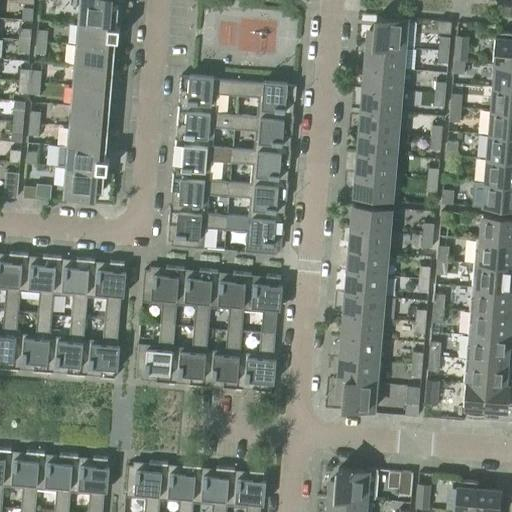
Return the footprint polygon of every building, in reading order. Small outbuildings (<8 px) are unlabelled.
[(80,0),(79,24),(120,28),(120,27),(117,27),(118,6),(111,5),(111,0),(80,0)] [(21,19),(32,20),(33,8),(22,8),(21,19)] [(416,21),(376,17),(375,29),(369,28),(368,44),(404,47),(414,48),(416,21)] [(436,32),(450,33),(451,21),(437,20),(436,32)] [(119,39),(120,28),(79,24),(77,45),(115,48),(116,39),(119,39)] [(21,28),(20,40),(30,41),(31,29),(21,28)] [(37,30),(36,41),(46,42),(47,30),(37,30)] [(493,63),(496,63),(496,62),(511,63),(511,32),(508,32),(504,32),(501,32),(499,32),(499,38),(495,38),(493,63)] [(454,59),(465,60),(466,60),(468,36),(456,35),(454,59)] [(439,36),(438,50),(449,50),(450,37),(439,36)] [(29,52),(30,41),(20,40),(19,52),(29,52)] [(45,54),(46,42),(36,41),(35,53),(45,54)] [(402,69),(404,47),(368,44),(366,66),(402,69)] [(113,68),(115,48),(77,45),(75,65),(113,68)] [(447,63),(449,50),(438,50),(437,62),(447,63)] [(464,74),(465,60),(454,59),(453,73),(464,74)] [(511,63),(496,62),(496,63),(494,86),(511,88),(511,63)] [(111,88),(113,68),(75,65),(73,85),(111,88)] [(400,90),(402,69),(366,66),(364,87),(400,90)] [(30,81),(31,70),(20,69),(19,81),(30,81)] [(41,71),(31,70),(30,81),(40,82),(41,71)] [(216,94),(237,95),(238,81),(182,76),(182,75),(181,75),(179,90),(184,90),(183,105),(178,105),(178,110),(235,115),(235,114),(215,112),(216,94)] [(29,93),(30,81),(19,81),(18,92),(29,93)] [(39,94),(40,82),(30,81),(29,93),(39,94)] [(295,86),(238,81),(237,95),(258,97),(256,116),(235,114),(235,115),(293,120),(294,115),(288,114),(290,99),(295,100),(296,85),(295,85),(295,86)] [(435,82),(434,93),(445,94),(446,83),(435,82)] [(110,109),(111,88),(73,85),(72,106),(110,109)] [(511,88),(494,86),(492,110),(511,112),(511,88)] [(398,112),(400,90),(364,87),(362,109),(398,112)] [(444,106),(445,94),(434,93),(433,105),(444,106)] [(451,93),(450,107),(461,108),(462,94),(451,93)] [(108,129),(110,109),(72,106),(70,126),(108,129)] [(459,122),(461,108),(450,107),(448,121),(459,122)] [(14,109),(13,121),(23,122),(24,110),(14,109)] [(396,133),(398,112),(362,109),(360,130),(396,133)] [(213,127),(234,129),(235,115),(178,110),(176,123),(182,123),(180,139),(175,138),(175,143),(232,148),(212,146),(213,127)] [(511,112),(492,110),(490,134),(511,136),(511,112)] [(30,111),(29,122),(39,123),(40,112),(30,111)] [(292,133),(293,120),(235,115),(234,129),(255,131),(254,149),(232,148),(290,153),(291,148),(286,148),(287,132),(292,133)] [(22,134),(23,122),(13,121),(12,133),(22,134)] [(38,135),(39,123),(29,122),(28,134),(38,135)] [(432,125),(431,137),(441,137),(442,126),(432,125)] [(106,149),(108,129),(70,126),(68,146),(106,149)] [(394,155),(396,133),(360,130),(359,152),(394,155)] [(511,136),(490,134),(487,158),(511,160),(511,136)] [(440,149),(441,137),(431,137),(430,148),(440,149)] [(447,141),(446,155),(457,156),(458,142),(447,141)] [(231,162),(232,148),(175,143),(174,157),(179,157),(177,172),(172,172),(172,177),(230,182),(230,181),(209,179),(210,161),(231,162)] [(105,158),(106,149),(68,146),(67,166),(108,170),(109,159),(105,158)] [(289,167),(290,153),(232,148),(231,162),(252,164),(251,183),(230,181),(230,182),(287,187),(288,182),(283,182),(284,166),(289,167)] [(9,162),(20,163),(21,150),(10,150),(9,162)] [(26,163),(36,164),(37,152),(27,151),(26,163)] [(393,177),(394,155),(359,152),(357,173),(393,177)] [(455,169),(457,156),(446,155),(444,169),(455,169)] [(511,160),(487,158),(485,182),(511,184),(511,160)] [(107,171),(108,170),(67,166),(64,196),(94,199),(95,191),(102,191),(104,171),(107,171)] [(428,168),(427,179),(437,180),(438,168),(428,168)] [(19,173),(6,172),(4,196),(16,197),(19,173)] [(391,199),(393,177),(357,173),(355,196),(391,199)] [(228,196),(230,182),(172,177),(171,190),(176,190),(175,206),(169,205),(169,210),(227,215),(206,213),(208,194),(228,196)] [(436,192),(437,180),(427,179),(426,191),(436,192)] [(511,209),(511,184),(485,182),(473,181),(471,206),(511,209)] [(286,200),(287,187),(230,182),(228,196),(249,198),(248,216),(227,215),(285,220),(285,215),(280,215),(281,199),(286,200)] [(23,197),(35,199),(36,187),(24,185),(23,197)] [(441,203),(452,204),(454,190),(443,189),(441,203)] [(354,206),(352,228),(388,232),(390,209),(354,206)] [(226,229),(227,215),(169,210),(168,224),(173,224),(171,245),(203,248),(205,227),(226,229)] [(451,226),(452,212),(441,211),(440,225),(451,226)] [(511,217),(483,214),(481,238),(481,239),(511,241),(511,217)] [(284,233),(285,220),(227,215),(226,229),(247,231),(245,251),(277,254),(278,233),(284,233)] [(423,223),(422,235),(433,236),(434,224),(423,223)] [(386,253),(388,232),(352,228),(350,250),(386,253)] [(432,247),(433,236),(422,235),(421,246),(432,247)] [(511,241),(481,239),(481,238),(476,238),(474,263),(511,265),(511,241)] [(438,245),(437,259),(448,260),(449,246),(438,245)] [(384,274),(386,253),(350,250),(348,271),(384,274)] [(17,311),(22,253),(9,252),(9,258),(0,256),(0,288),(5,289),(3,310),(17,311)] [(51,314),(56,256),(43,255),(43,257),(43,260),(27,259),(27,257),(28,254),(22,253),(17,311),(18,311),(20,290),(39,292),(37,313),(51,314)] [(84,317),(89,259),(76,258),(76,263),(60,262),(61,257),(56,256),(51,314),(52,314),(53,293),(72,295),(70,316),(84,317)] [(94,260),(89,259),(84,317),(85,317),(87,296),(106,298),(104,319),(119,320),(123,263),(124,263),(124,262),(110,261),(110,266),(94,265),(94,260)] [(446,275),(448,260),(437,259),(436,274),(446,275)] [(511,265),(474,263),(472,287),(511,290),(511,265)] [(420,265),(419,277),(429,278),(430,266),(420,265)] [(174,325),(179,267),(166,266),(166,271),(144,269),(141,301),(162,303),(160,324),(174,325)] [(207,328),(212,270),(199,269),(199,274),(183,273),(184,268),(179,267),(174,325),(176,304),(195,306),(193,326),(207,328)] [(241,331),(246,273),(233,272),(233,277),(217,275),(217,270),(212,270),(207,328),(208,328),(210,307),(229,308),(227,329),(241,331)] [(383,296),(384,274),(348,271),(347,293),(383,296)] [(251,273),(246,273),(241,331),(243,310),(262,311),(260,332),(275,333),(280,277),(280,276),(266,275),(266,280),(250,278),(251,273)] [(428,290),(429,278),(419,277),(418,289),(428,290)] [(511,304),(511,290),(472,287),(470,310),(511,314),(511,304)] [(381,318),(383,296),(347,293),(345,314),(381,318)] [(434,293),(433,307),(444,308),(445,294),(434,293)] [(442,322),(444,308),(433,307),(432,322),(442,322)] [(416,309),(415,321),(425,322),(426,310),(416,309)] [(0,368),(13,369),(17,311),(3,310),(2,331),(0,330),(0,362),(0,363),(0,368)] [(511,324),(510,324),(511,314),(470,310),(468,334),(511,338),(511,331),(511,324)] [(46,372),(51,314),(37,313),(35,334),(16,332),(18,311),(17,311),(13,369),(18,370),(18,364),(34,366),(33,371),(46,372)] [(79,375),(84,317),(70,316),(69,337),(50,335),(52,314),(51,314),(46,372),(51,372),(51,367),(67,369),(66,374),(79,375)] [(379,339),(381,318),(345,314),(343,336),(379,339)] [(114,376),(119,320),(104,319),(102,340),(83,338),(85,317),(84,317),(79,375),(85,375),(85,370),(101,371),(100,377),(114,378),(114,377),(114,376)] [(424,333),(425,322),(415,321),(414,333),(424,333)] [(169,383),(174,325),(160,324),(158,345),(138,343),(135,375),(157,376),(156,382),(169,383)] [(202,386),(207,328),(193,326),(192,347),(173,346),(174,325),(169,383),(174,383),(174,382),(174,378),(190,379),(189,384),(202,386)] [(236,388),(241,331),(227,329),(225,350),(206,349),(208,328),(207,328),(202,386),(208,386),(208,381),(223,382),(223,387),(236,388)] [(270,390),(275,333),(260,332),(259,353),(240,352),(241,331),(236,388),(241,389),(241,384),(257,385),(256,390),(271,391),(271,390),(270,390)] [(510,352),(511,338),(468,334),(466,358),(507,362),(507,352),(510,352)] [(377,361),(379,339),(343,336),(341,358),(377,361)] [(430,341),(429,355),(440,356),(441,342),(430,341)] [(412,352),(411,363),(422,364),(423,353),(412,352)] [(438,370),(440,356),(429,355),(427,369),(438,370)] [(375,382),(377,361),(341,358),(339,379),(375,382)] [(506,372),(507,362),(466,358),(464,383),(466,383),(466,382),(507,386),(507,385),(509,372),(506,372)] [(421,376),(422,364),(411,363),(410,375),(421,376)] [(373,410),(375,382),(339,379),(338,395),(344,396),(343,407),(373,410)] [(438,381),(427,379),(425,403),(436,404),(438,381)] [(406,402),(407,383),(380,382),(380,401),(406,402)] [(510,385),(507,385),(507,386),(466,382),(466,383),(463,407),(467,407),(467,413),(470,414),(473,415),(476,415),(479,415),(482,415),(484,415),(484,409),(508,411),(510,385)] [(405,415),(417,416),(418,404),(406,403),(405,415)] [(34,510),(39,452),(26,451),(26,456),(10,454),(10,451),(11,451),(11,449),(6,449),(1,507),(3,486),(22,487),(20,508),(34,510)] [(62,511),(67,511),(73,455),(59,454),(59,459),(43,457),(44,452),(39,452),(34,510),(35,510),(37,488),(55,490),(54,511),(62,511)] [(78,455),(73,455),(67,511),(68,511),(70,491),(89,493),(87,511),(102,511),(107,459),(107,458),(93,456),(93,462),(77,460),(78,455)] [(157,511),(162,462),(149,461),(149,466),(127,464),(125,496),(145,498),(143,511),(157,511)] [(191,511),(196,465),(182,464),(182,469),(167,468),(167,463),(162,462),(157,511),(158,511),(160,499),(178,501),(177,511),(191,511)] [(225,511),(229,468),(216,467),(216,472),(200,471),(201,465),(196,465),(191,511),(192,511),(193,502),(212,504),(211,511),(225,511)] [(234,468),(229,468),(225,511),(227,505),(245,506),(244,511),(259,511),(263,472),(264,472),(264,471),(249,470),(249,475),(234,473),(234,468)] [(366,471),(338,468),(337,480),(331,479),(329,495),(365,498),(375,499),(378,469),(366,468),(366,471)] [(413,472),(400,471),(398,494),(411,495),(413,472)] [(457,486),(455,510),(455,511),(470,511),(499,511),(501,490),(478,488),(478,482),(475,481),(472,481),(469,480),(466,480),(463,480),(461,481),(461,486),(457,486)] [(416,507),(428,508),(430,484),(418,483),(416,507)] [(364,511),(365,498),(329,495),(327,511),(364,511)]
